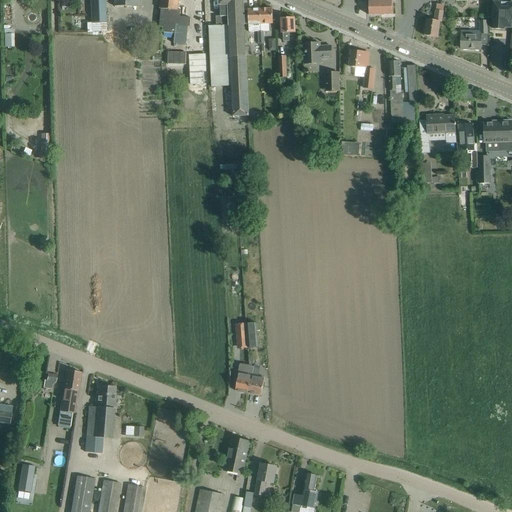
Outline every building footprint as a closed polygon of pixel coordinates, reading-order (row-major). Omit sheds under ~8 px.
[(90,0),(90,13),(77,14),(78,32),(88,32),(106,31),(105,0),(90,0)] [(187,26),(190,26),(191,18),(180,17),(181,10),(178,10),(179,0),(160,0),(160,9),(161,9),(160,27),(163,27),(162,32),(165,32),(164,42),(175,43),(175,41),(186,42),(187,26)] [(217,26),(209,27),(212,86),(212,87),(232,86),(233,114),(233,116),(249,116),(246,55),(246,56),(243,10),(244,10),(243,1),(243,0),(219,0),(219,5),(220,5),(221,16),(216,16),(217,26)] [(368,0),(369,15),(381,15),(380,1),(380,0),(368,0)] [(381,15),(392,14),(392,0),(380,0),(380,1),(381,15)] [(493,29),(504,29),(504,27),(511,27),(511,19),(511,0),(503,0),(503,4),(495,3),(495,0),(487,0),(488,18),(494,18),(493,29)] [(427,19),(426,26),(425,36),(438,38),(440,22),(442,22),(444,5),(437,4),(434,20),(427,19)] [(260,9),(261,24),(273,23),(273,18),(272,8),(260,9)] [(261,24),(260,9),(248,9),(249,24),(261,24)] [(295,33),(295,28),(294,18),(281,18),(282,34),(283,34),(283,42),(289,41),(289,33),(295,33)] [(461,39),(461,49),(481,49),(481,39),(481,36),(481,34),(480,32),(462,31),(462,35),(461,39)] [(14,39),(4,39),(5,47),(14,47),(14,39)] [(114,42),(116,102),(138,101),(136,41),(114,42)] [(320,43),(315,44),(303,44),(304,64),(321,63),(321,59),(332,58),(331,46),(320,46),(320,43)] [(349,67),(366,69),(364,88),(373,89),(375,69),(368,68),(370,53),(365,53),(365,52),(351,51),(349,67)] [(400,61),(389,62),(389,72),(393,123),(394,138),(404,138),(404,128),(415,128),(415,123),(414,102),(414,98),(418,98),(416,75),(415,65),(413,66),(407,68),(409,93),(402,94),(400,61)] [(189,80),(200,79),(199,72),(188,72),(189,80)] [(338,72),(324,73),(325,91),(339,90),(338,72)] [(437,115),(427,116),(427,126),(428,134),(447,133),(447,143),(457,142),(457,143),(458,143),(457,133),(455,133),(455,125),(456,125),(456,123),(455,123),(454,115),(437,116),(437,115)] [(502,123),(484,124),(484,134),(485,143),(500,142),(501,149),(510,149),(511,149),(511,133),(511,129),(511,126),(511,127),(511,121),(502,121),(502,123)] [(465,122),(459,123),(460,125),(459,125),(460,151),(474,151),(473,134),(473,124),(466,124),(465,122)] [(41,133),(42,157),(53,157),(52,133),(41,133)] [(422,154),(430,153),(429,136),(421,137),(422,154)] [(486,157),(477,157),(478,184),(489,184),(488,157),(486,157)] [(423,163),(424,183),(433,183),(431,162),(423,163)] [(246,323),(236,324),(237,340),(247,340),(246,323)] [(256,323),(247,324),(248,342),(258,341),(256,323)] [(230,367),(238,366),(237,351),(230,352),(230,367)] [(67,370),(65,380),(63,389),(60,412),(58,428),(69,430),(72,414),(73,414),(77,392),(78,392),(81,373),(67,370)] [(249,393),(251,378),(247,377),(248,374),(239,373),(236,391),(249,393)] [(251,378),(249,393),(261,396),(265,377),(256,376),(256,378),(251,378)] [(114,408),(116,387),(98,386),(96,407),(114,408)] [(0,405),(0,422),(9,425),(12,408),(0,405)] [(89,406),(87,437),(112,439),(114,408),(96,407),(89,406)] [(133,436),(143,437),(143,427),(134,426),(133,436)] [(232,438),(229,447),(225,471),(243,474),(248,452),(250,442),(232,438)] [(261,464),(259,474),(255,493),(264,495),(266,481),(274,482),(275,477),(277,467),(261,464)] [(23,466),(19,491),(31,493),(36,468),(23,466)] [(295,495),(293,504),(315,509),(316,502),(318,492),(315,492),(318,476),(306,474),(302,496),(295,495)] [(88,511),(94,479),(77,476),(70,511),(88,511)] [(114,511),(120,484),(103,481),(97,511),(114,511)] [(140,511),(144,488),(128,485),(123,511),(140,511)] [(200,490),(195,511),(220,511),(224,495),(200,490)] [(246,492),(244,507),(242,511),(249,511),(250,506),(251,506),(253,493),(246,492)] [(230,511),(240,511),(244,499),(234,497),(230,511)]
